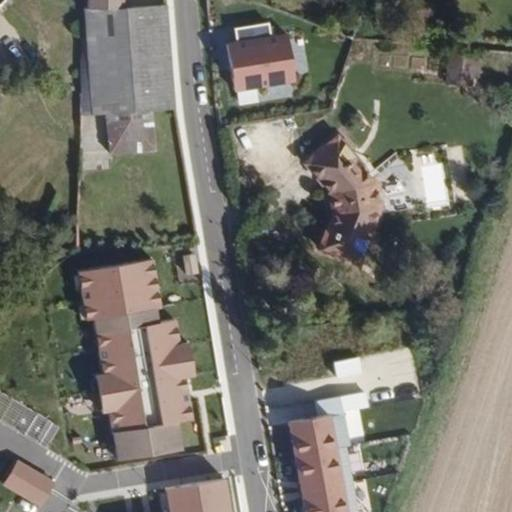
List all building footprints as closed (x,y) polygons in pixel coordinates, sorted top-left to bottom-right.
[(119,0),(84,0),(84,9),(119,10),(119,0)] [(84,9),(81,115),(175,109),(160,11),(84,9)] [(234,40),(224,43),(235,89),(295,74),(282,28),(267,32),(263,17),(229,26),(234,40)] [(108,115),(111,154),(155,151),(151,112),(108,115)] [(319,178),(324,203),(314,233),(353,249),(366,203),(357,161),(329,128),(298,153),(319,178)] [(442,161),(418,164),(426,212),(449,208),(442,161)] [(160,307),(152,259),(79,272),(87,320),(94,319),(103,373),(96,374),(103,411),(109,410),(118,458),(182,447),(177,420),(192,417),(185,376),(194,375),(188,341),(179,343),(175,319),(158,322),(155,308),(160,307)] [(322,408),(285,415),(304,511),(307,511),(347,504),(334,440),(338,439),(331,409),(323,410),(322,408)] [(15,468),(4,486),(35,504),(46,486),(15,468)] [(224,509),(219,479),(146,492),(149,511),(226,511),(226,509),(224,509)]
